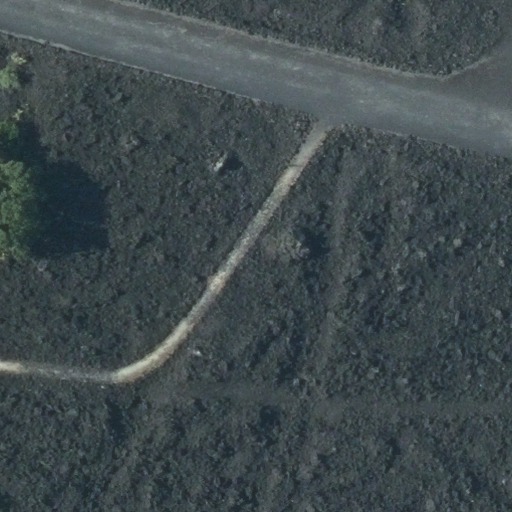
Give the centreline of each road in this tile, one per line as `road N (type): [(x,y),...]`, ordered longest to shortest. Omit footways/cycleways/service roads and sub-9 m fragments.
road 1 (track): [(344,94),(0,7)]
road 2 (track): [(511,130),(344,94)]
